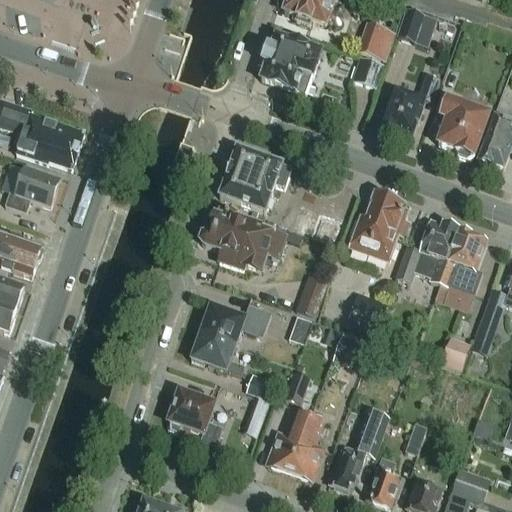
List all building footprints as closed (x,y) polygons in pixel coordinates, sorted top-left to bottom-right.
[(326,32),(336,0),(288,0),(289,0),(283,18),(298,22),(297,23),(299,24),(297,28),(296,28),(296,29),(309,33),(311,27),(326,32)] [(436,26),(406,16),(396,43),(426,54),(436,26)] [(384,69),(395,39),(366,29),(356,58),(384,69)] [(315,75),(321,57),(275,41),(269,60),(271,60),(268,68),(266,67),(260,86),(296,98),(295,100),(296,101),(296,102),(297,103),(302,104),(303,105),(304,104),(305,103),(316,75),(315,75)] [(383,72),(359,63),(351,86),(376,94),(383,72)] [(430,109),(438,86),(427,82),(419,103),(394,94),(380,132),(382,133),(385,138),(389,139),(394,137),(396,138),(397,137),(412,142),(416,130),(418,130),(423,118),(421,117),(425,107),(430,109)] [(31,117),(13,110),(0,105),(0,133),(23,141),(16,161),(48,172),(49,170),(72,178),(84,141),(29,122),(31,117)] [(474,164),(489,122),(472,116),(474,110),(464,106),(461,112),(447,107),(441,125),(447,127),(441,144),(438,145),(438,152),(443,154),(445,153),(455,157),(457,164),(467,168),(474,164)] [(511,128),(494,122),(478,167),(480,168),(481,172),(487,175),(492,172),(493,173),(494,171),(504,175),(511,151),(511,128)] [(180,149),(174,165),(188,170),(193,154),(180,149)] [(285,195),(291,177),(282,174),(283,171),(236,155),(219,203),(266,219),(276,192),(285,195)] [(51,215),(60,188),(23,175),(14,201),(9,200),(5,213),(26,220),(30,208),(51,215)] [(404,244),(409,231),(403,228),(407,218),(403,217),(404,214),(384,207),(385,205),(375,201),(370,213),(372,213),(367,228),(361,226),(351,254),(388,268),(397,241),(404,244)] [(205,252),(206,252),(223,259),(220,268),(244,276),(245,272),(262,278),(268,262),(280,266),(288,244),(262,235),(263,232),(222,217),(220,223),(217,222),(210,242),(209,242),(208,242),(206,242),(204,243),(204,244),(203,245),(203,246),(202,247),(202,248),(203,249),(203,251),(204,251),(205,252)] [(326,218),(319,241),(340,248),(347,225),(326,218)] [(430,288),(439,291),(459,237),(457,236),(455,231),(451,229),(448,231),(443,229),(442,230),(432,226),(420,259),(406,254),(395,285),(410,290),(414,279),(431,285),(430,288)] [(473,241),(459,237),(439,291),(449,294),(450,293),(475,302),(483,279),(476,276),(486,246),(485,246),(483,241),(478,239),(473,241)] [(31,286),(42,256),(0,241),(0,278),(6,280),(7,278),(31,286)] [(329,289),(308,282),(295,317),(315,324),(329,289)] [(0,338),(9,341),(24,296),(0,287),(0,338)] [(482,360),(503,302),(492,298),(471,356),(482,360)] [(373,341),(385,310),(358,300),(346,331),(373,341)] [(209,323),(203,340),(234,352),(239,336),(255,341),(258,333),(221,319),(222,317),(210,312),(206,322),(209,323)] [(362,376),(372,348),(343,338),(333,366),(362,376)] [(228,368),(234,352),(203,340),(197,357),(193,356),(190,367),(203,372),(204,369),(240,382),(243,373),(228,368)] [(472,352),(452,344),(442,371),(462,379),(472,352)] [(0,358),(0,381),(4,383),(11,363),(0,358)] [(301,412),(311,385),(294,379),(284,406),(301,412)] [(276,389),(252,381),(245,399),(270,408),(276,389)] [(167,429),(171,430),(170,437),(178,440),(181,434),(202,441),(199,448),(214,453),(221,435),(207,430),(213,411),(178,399),(167,429)] [(367,417),(359,441),(353,457),(352,456),(350,456),(349,455),(347,455),(345,456),(344,457),(342,458),(341,459),(341,460),(340,461),(340,462),(340,464),(339,463),(328,495),(346,501),(347,498),(350,499),(355,484),(358,485),(366,463),(375,466),(390,425),(367,417)] [(289,481),(310,425),(296,420),(287,444),(277,441),(266,473),(289,481)] [(322,457),(313,454),(322,429),(310,425),(289,481),(311,488),(322,457)] [(417,462),(427,435),(415,431),(405,457),(417,462)] [(376,511),(389,511),(398,488),(389,485),(394,471),(380,466),(366,507),(370,508),(369,509),(376,511)] [(479,488),(481,483),(459,475),(451,499),(482,510),(489,491),(479,488)] [(437,511),(441,500),(437,499),(439,493),(417,485),(406,511),(437,511)] [(468,511),(469,511),(472,511),(486,511),(450,499),(445,511),(468,511)]
